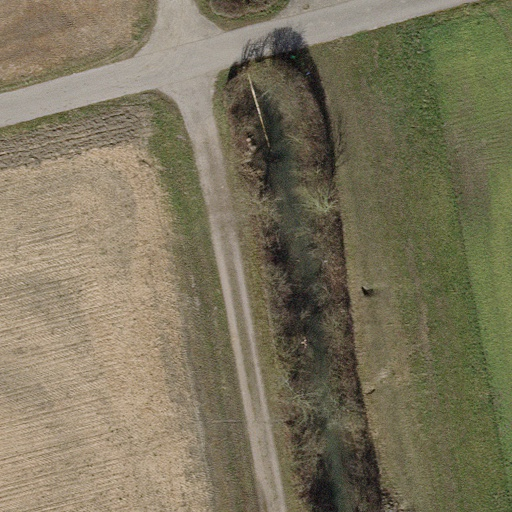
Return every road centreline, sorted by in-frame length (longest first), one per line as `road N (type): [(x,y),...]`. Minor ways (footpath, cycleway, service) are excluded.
road 1 (track): [(177,0),(260,511)]
road 2 (track): [(461,0),(0,124)]
